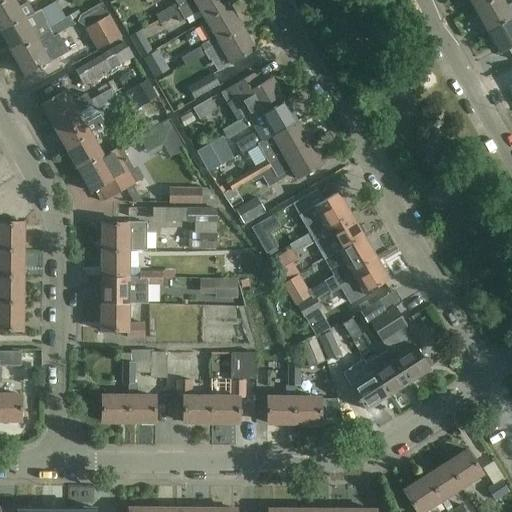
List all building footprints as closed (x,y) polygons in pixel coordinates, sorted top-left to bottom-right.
[(7,0),(0,4),(0,32),(0,34),(13,26),(34,14),(28,2),(18,7),(14,0),(7,0)] [(226,0),(191,0),(179,7),(177,3),(175,3),(166,9),(171,18),(174,16),(179,23),(199,11),(205,20),(223,10),(230,6),(226,0)] [(469,0),(475,10),(492,0),(469,0)] [(492,0),(475,10),(488,32),(511,17),(511,2),(506,6),(501,0),(492,0)] [(101,2),(80,14),(80,15),(79,16),(77,22),(84,28),(97,51),(121,37),(109,15),(108,15),(101,2)] [(204,50),(217,42),(234,33),(242,28),(230,6),(223,10),(205,20),(199,24),(209,40),(200,45),(201,46),(204,50)] [(161,24),(171,18),(166,9),(155,15),(158,20),(158,19),(161,24)] [(38,41),(51,33),(49,29),(48,29),(44,22),(46,21),(40,11),(34,14),(13,26),(0,34),(13,55),(23,50),(38,41)] [(70,17),(59,23),(64,32),(75,26),(70,17)] [(511,17),(488,32),(500,53),(511,46),(511,17)] [(160,24),(161,24),(158,19),(158,20),(147,26),(149,29),(160,23),(160,24)] [(54,38),(64,32),(59,23),(49,29),(51,33),(54,38)] [(255,50),(242,28),(234,33),(217,42),(230,64),(255,50)] [(129,37),(141,58),(152,52),(140,31),(129,37)] [(23,50),(13,55),(25,77),(67,53),(60,40),(43,50),(38,41),(23,50)] [(124,42),(75,70),(84,86),(122,64),(125,69),(121,71),(127,82),(141,73),(137,65),(135,66),(131,59),(133,58),(124,42)] [(204,50),(201,46),(191,52),(196,60),(206,55),(204,50)] [(152,52),(141,58),(151,75),(158,70),(155,65),(164,60),(158,49),(152,52)] [(185,67),(196,60),(191,52),(180,58),(185,67)] [(246,123),(285,101),(271,78),(264,82),(258,72),(220,93),(237,122),(243,119),(246,123)] [(194,99),(219,85),(212,74),(187,88),(194,99)] [(102,94),(111,89),(113,93),(118,90),(111,79),(98,87),(102,94)] [(131,89),(140,106),(156,98),(147,80),(131,89)] [(116,98),(113,93),(111,89),(102,94),(100,96),(105,105),(116,98)] [(92,105),(90,101),(85,93),(72,101),(67,92),(42,106),(55,128),(67,121),(79,114),(79,113),(92,105)] [(100,96),(90,101),(92,105),(96,111),(105,105),(100,96)] [(252,125),(262,142),(297,122),(285,101),(246,123),(243,119),(237,122),(233,125),(238,133),(252,125)] [(55,128),(67,149),(91,135),(91,134),(106,126),(99,115),(85,123),(79,114),(67,121),(55,128)] [(310,144),(297,122),(262,142),(267,161),(270,167),(310,144)] [(228,139),(238,133),(233,125),(221,131),(223,132),(227,140),(228,139)] [(206,148),(224,140),(220,130),(202,138),(206,148)] [(136,133),(125,139),(129,148),(141,142),(136,133)] [(67,149),(79,171),(104,157),(91,135),(67,149)] [(121,153),(129,148),(125,139),(116,144),(118,149),(121,153)] [(267,161),(258,166),(263,176),(262,176),(263,177),(268,187),(285,177),(283,173),(291,169),(297,179),(322,165),(310,144),(270,167),(267,161)] [(118,149),(104,157),(79,171),(92,193),(95,191),(102,202),(137,182),(121,153),(118,149)] [(235,189),(251,180),(253,181),(262,176),(263,176),(258,166),(228,183),(232,190),(235,189)] [(202,202),(202,188),(172,188),(172,202),(202,202)] [(313,238),(351,215),(338,193),(324,201),(317,190),(293,204),(300,215),(310,233),(313,238)] [(244,225),(266,212),(256,197),(235,210),(244,225)] [(215,208),(163,208),(163,222),(187,222),(187,223),(215,223),(215,208)] [(266,253),(267,252),(278,246),(270,233),(280,227),(273,215),(251,228),(266,253)] [(324,259),(363,236),(351,215),(313,238),(310,233),(299,239),(304,247),(314,242),(324,259)] [(103,223),(102,251),(128,250),(145,251),(145,219),(127,218),(127,223),(103,223)] [(0,248),(23,249),(23,222),(0,222),(0,248)] [(376,258),(363,236),(324,259),(334,276),(334,277),(336,281),(376,258)] [(289,245),(291,250),(292,249),(294,253),(304,247),(299,239),(289,245)] [(0,276),(23,277),(23,249),(0,248),(0,276)] [(291,250),(274,260),(279,270),(291,263),(288,257),(294,253),(292,249),(291,250)] [(127,278),(128,250),(102,251),(102,277),(127,278)] [(343,292),(357,283),(363,294),(388,280),(376,258),(336,281),(334,277),(324,282),(329,291),(339,285),(343,292)] [(138,278),(127,278),(102,277),(102,304),(127,304),(147,304),(147,284),(149,284),(149,273),(139,273),(138,278)] [(161,273),(149,273),(149,284),(161,284),(161,273)] [(0,303),(22,304),(23,277),(0,276),(0,303)] [(213,279),(213,294),(213,298),(235,298),(235,279),(213,279)] [(324,282),(308,291),(311,296),(311,297),(314,295),(316,299),(329,291),(324,282)] [(303,284),(293,290),(288,293),(295,305),(311,296),(308,291),(303,284)] [(296,305),(304,318),(321,308),(314,295),(311,297),(296,305)] [(367,319),(383,308),(378,300),(362,311),(367,319)] [(0,331),(22,331),(22,304),(0,303),(0,331)] [(127,324),(127,304),(102,304),(102,331),(127,332),(127,337),(144,337),(145,324),(127,324)] [(405,325),(393,306),(369,322),(381,341),(402,327),(405,325)] [(387,350),(407,382),(429,368),(413,345),(402,327),(381,341),(387,350)] [(340,356),(330,333),(319,338),(329,361),(340,356)] [(324,361),(314,337),(298,344),(308,368),(324,361)] [(162,339),(162,349),(195,350),(196,341),(162,339)] [(407,382),(387,350),(365,363),(371,372),(386,396),(407,382)] [(0,365),(20,366),(20,352),(0,351),(0,365)] [(150,352),(150,378),(166,378),(166,352),(150,352)] [(255,353),(231,354),(231,380),(256,380),(255,353)] [(121,362),(121,374),(132,374),(132,362),(121,362)] [(287,363),(286,375),(300,375),(300,364),(287,363)] [(386,396),(371,372),(350,385),(365,409),(386,396)] [(132,374),(121,374),(121,385),(129,385),(132,385),(132,383),(132,374)] [(286,375),(286,386),(299,386),(300,375),(286,375)] [(183,423),(210,423),(211,397),(190,396),(191,380),(178,380),(178,396),(183,396),(183,423)] [(231,397),(211,397),(210,423),(238,423),(238,397),(244,397),(244,381),(231,381),(231,397)] [(132,383),(132,385),(129,385),(128,396),(128,422),(155,422),(155,396),(136,396),(136,383),(132,383)] [(22,396),(0,395),(0,420),(21,421),(22,396)] [(102,422),(128,422),(128,396),(102,396),(102,422)] [(293,424),(293,398),(266,398),(266,424),(293,424)] [(293,398),(293,424),(319,424),(319,398),(293,398)] [(445,464),(460,488),(481,474),(466,450),(445,464)] [(460,488),(445,464),(424,477),(439,501),(445,511),(465,511),(461,506),(454,510),(446,496),(460,488)] [(421,511),(439,501),(424,477),(403,491),(416,511),(421,511)] [(494,501),(508,491),(501,480),(487,490),(494,501)] [(411,511),(406,503),(395,509),(396,511),(411,511)]
